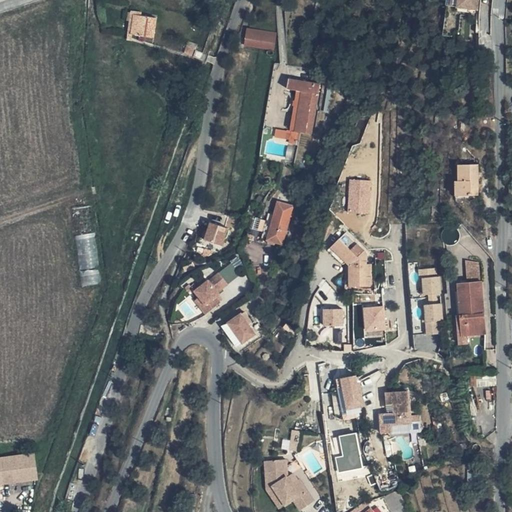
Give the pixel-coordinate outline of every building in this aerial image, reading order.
[(477,5),(477,0),(452,0),(451,7),(470,9),(471,4),(477,5)] [(156,20),(152,20),(151,30),(173,33),(175,12),(157,10),(156,20)] [(268,49),(271,32),(247,29),(244,45),(268,49)] [(207,52),(210,45),(201,42),(199,49),(207,52)] [(304,125),(324,128),(333,78),(304,73),(302,84),(310,85),(304,125)] [(460,183),(457,183),(454,183),(454,197),(458,198),(470,198),(470,191),(478,192),(479,167),(460,167),(460,183)] [(350,181),(349,214),(369,215),(370,182),(350,181)] [(261,239),(283,245),(292,216),(293,217),(295,211),(292,210),(293,207),(278,202),(274,215),(269,213),(261,239)] [(229,229),(211,223),(205,240),(223,246),(229,229)] [(96,233),(75,237),(83,287),(104,284),(96,233)] [(351,267),(351,289),(364,289),(364,283),(373,283),(374,274),(368,274),(369,252),(366,251),(357,257),(341,238),(329,248),(344,264),(347,262),(351,267)] [(467,260),(468,283),(476,283),(480,283),(478,264),(467,260)] [(438,268),(422,269),(423,286),(426,286),(427,294),(430,294),(442,293),(441,276),(438,277),(438,268)] [(222,294),(217,298),(222,304),(237,294),(233,288),(237,285),(227,270),(213,280),(217,286),(222,294)] [(468,283),(459,283),(460,317),(457,318),(458,348),(467,348),(466,337),(485,336),(483,291),(477,291),(476,283),(468,283)] [(217,298),(222,294),(217,286),(212,290),(217,298)] [(442,293),(430,294),(431,304),(443,303),(442,293)] [(431,304),(424,305),(426,335),(442,333),(441,320),(444,320),(443,303),(431,304)] [(385,307),(365,308),(368,332),(387,330),(385,307)] [(324,311),(325,326),(343,325),(342,310),(324,311)] [(226,324),(238,347),(259,336),(246,313),(226,324)] [(346,411),(363,408),(357,377),(336,381),(338,389),(341,389),(346,411)] [(411,418),(409,393),(388,394),(388,406),(394,405),(395,414),(381,415),(382,435),(412,433),(411,424),(421,423),(420,417),(411,418)] [(284,438),(284,448),(300,449),(301,429),(293,428),(292,439),(284,438)] [(341,433),(344,453),(337,454),(339,471),(364,467),(359,431),(341,433)] [(0,485),(50,479),(46,452),(0,458),(0,485)] [(275,497),(281,509),(292,501),(300,511),(315,503),(300,480),(298,482),(293,486),(287,477),(286,461),(272,462),(272,474),(272,480),(278,493),(275,497)] [(279,510),(281,509),(275,497),(278,493),(272,480),(272,474),(265,474),(266,490),(279,510)] [(293,486),(298,482),(294,475),(287,477),(293,486)] [(405,511),(400,490),(384,495),(389,509),(389,511),(405,511)] [(190,493),(190,500),(201,501),(201,493),(190,493)] [(383,511),(389,509),(384,495),(366,505),(371,511),(383,511)]
